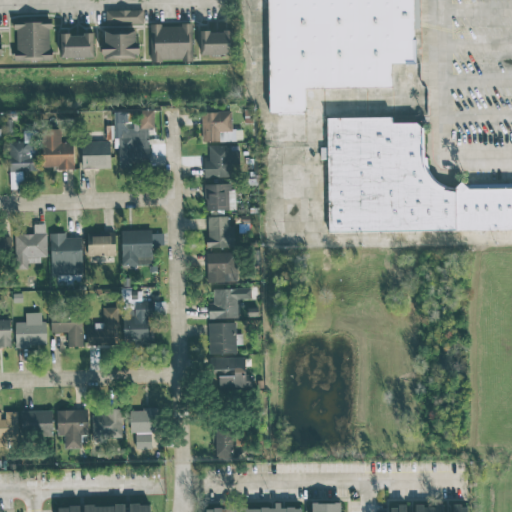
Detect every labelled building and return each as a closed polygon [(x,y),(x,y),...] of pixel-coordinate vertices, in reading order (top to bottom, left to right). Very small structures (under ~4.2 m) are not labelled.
[(268,0),(415,0),(417,71),(397,71),(396,98),(306,97),(306,114),(270,115),(268,0)] [(105,24),(142,23),(142,9),(105,10),(105,24)] [(50,59),(49,21),(13,22),(14,60),(50,59)] [(151,60),(192,61),(193,24),(151,24),(151,60)] [(136,28),(103,27),(102,57),(136,58),(136,28)] [(199,31),(199,55),(230,54),(229,30),(199,31)] [(59,58),(93,57),(93,33),(59,34),(59,58)] [(119,168),(148,167),(147,127),(154,127),(153,110),(137,111),(137,123),(127,124),(127,116),(117,116),(119,168)] [(201,142),(236,141),(236,139),(242,138),(242,129),(232,130),(231,111),(201,112),(201,142)] [(328,122),(427,120),(426,160),(427,173),(439,183),(448,189),(455,191),(462,186),(470,193),(511,191),(511,230),(328,233),(328,122)] [(74,168),(73,142),(60,143),(60,129),(42,129),(43,169),(74,168)] [(153,139),(154,129),(149,129),(149,166),(163,166),(163,139),(153,139)] [(109,141),(81,142),(81,169),(110,169),(109,141)] [(9,171),(36,172),(37,142),(10,142),(9,171)] [(238,163),(238,145),(208,146),(208,158),(203,158),(204,177),(231,177),(230,164),(238,163)] [(22,172),(9,172),(10,189),(23,189),(22,172)] [(205,211),(234,210),(233,183),(204,185),(205,211)] [(234,247),(233,226),(229,226),(228,216),(206,217),(207,248),(234,247)] [(15,234),(15,269),(29,269),(29,263),(39,263),(39,257),(46,257),(46,223),(33,223),(34,234),(15,234)] [(121,231),(121,267),(152,266),(151,247),(163,247),(163,230),(121,231)] [(81,237),(65,238),(65,233),(50,233),(51,276),(82,275),(81,237)] [(114,235),(87,236),(87,257),(115,256),(114,235)] [(0,258),(10,259),(11,237),(0,236),(0,258)] [(206,253),(207,283),(237,282),(236,253),(206,253)] [(237,318),(237,299),(250,299),(250,288),(213,289),(213,303),(208,304),(208,319),(237,318)] [(149,344),(149,314),(163,314),(163,302),(134,301),(134,310),(123,310),(123,344),(149,344)] [(86,329),(86,346),(118,345),(117,307),(102,307),(103,323),(94,323),(94,329),(86,329)] [(46,346),(45,321),(41,321),(41,312),(25,313),(25,322),(14,322),(15,347),(46,346)] [(81,346),(81,312),(50,313),(50,333),(67,332),(67,346),(81,346)] [(0,346),(10,347),(10,320),(0,319),(0,346)] [(235,322),(208,323),(209,354),(236,354),(235,345),(242,344),(242,334),(235,334),(235,322)] [(245,357),(206,358),(206,385),(249,384),(248,380),(246,381),(245,357)] [(63,435),(64,449),(81,448),(80,435),(88,435),(87,409),(56,410),(57,435),(63,435)] [(121,438),(121,409),(105,409),(105,414),(91,414),(92,439),(121,438)] [(130,409),(130,433),(134,433),(135,450),(151,450),(150,432),(158,432),(157,409),(130,409)] [(52,433),(51,410),(20,411),(21,434),(52,433)] [(0,447),(5,447),(4,438),(17,437),(17,411),(2,412),(0,412),(0,447)] [(231,428),(215,428),(216,456),(232,456),(231,428)] [(149,511),(149,503),(81,507),(81,506),(57,507),(57,511),(149,511)] [(341,511),(341,503),(308,503),(308,511),(341,511)]
